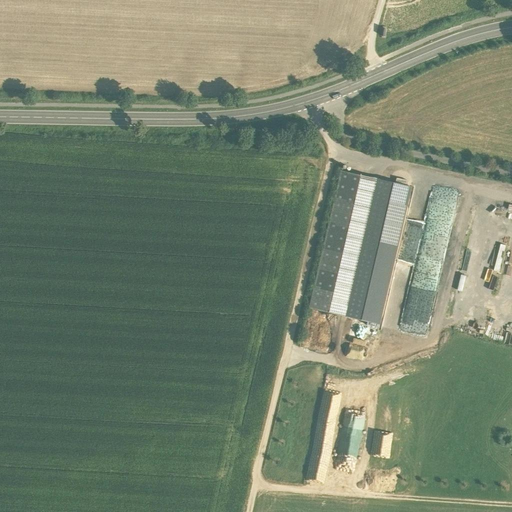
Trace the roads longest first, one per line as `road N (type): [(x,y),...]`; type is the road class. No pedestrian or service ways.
road 1 (secondary): [(0,117),(248,115),(321,97),(452,42),(511,27)]
road 2 (track): [(333,151),(249,511)]
road 3 (track): [(511,505),(255,485)]
